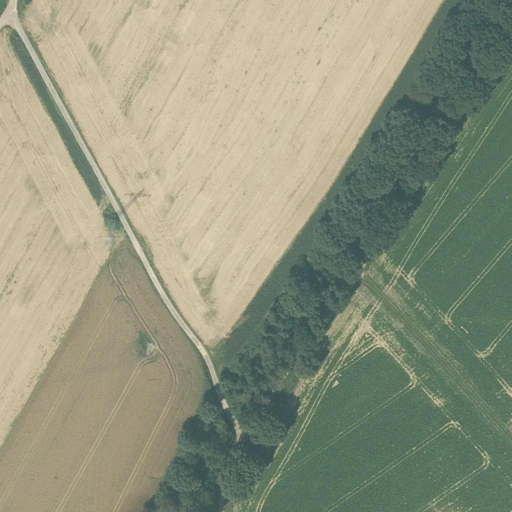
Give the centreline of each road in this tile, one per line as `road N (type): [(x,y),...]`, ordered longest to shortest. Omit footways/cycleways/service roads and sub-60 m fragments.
road 1 (track): [(242,439),(206,358),(167,305),(8,10)]
road 2 (track): [(358,274),(511,445)]
